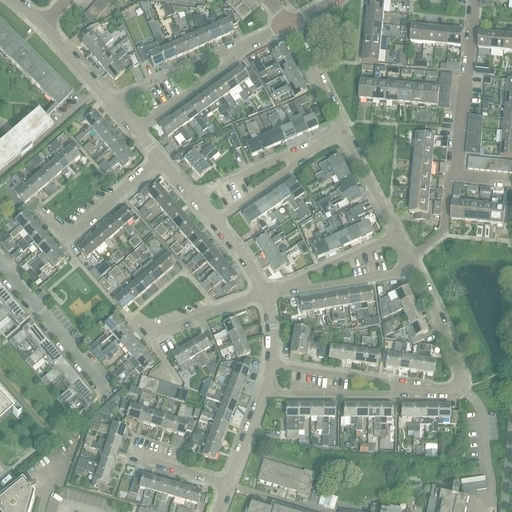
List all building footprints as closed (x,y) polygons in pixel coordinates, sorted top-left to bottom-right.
[(101,0),(97,0),(96,2),(104,10),(108,6),(101,0)] [(238,0),(230,7),(234,12),(243,4),(239,0),(238,0)] [(384,13),(385,1),(378,0),(368,0),(367,12),(384,13)] [(494,2),(480,0),(479,7),(493,8),(494,2)] [(96,2),(92,7),(100,14),(104,10),(96,2)] [(234,12),(235,13),(238,16),(247,8),(243,4),(234,12)] [(166,19),(171,17),(167,7),(161,6),(166,19)] [(92,7),(88,11),(96,19),(100,14),(92,7)] [(170,7),(173,15),(184,14),(182,9),(170,7)] [(251,13),(247,8),(238,16),(241,20),(242,21),(251,13)] [(92,23),(96,19),(88,11),(84,16),(92,23)] [(227,20),(216,25),(221,38),(233,33),(230,27),(237,24),(236,23),(241,20),(238,16),(235,13),(232,15),(231,12),(223,11),(227,20)] [(366,24),(382,26),(384,13),(367,12),(366,24)] [(198,15),(193,17),(200,32),(193,35),(199,48),(210,43),(199,19),(199,18),(198,15)] [(204,16),(199,18),(199,19),(210,43),(221,38),(216,25),(213,19),(207,21),(204,16)] [(147,24),(150,31),(156,28),(153,21),(147,24)] [(101,36),(96,30),(99,27),(97,24),(89,27),(81,34),(85,39),(81,43),(89,53),(100,43),(110,35),(106,32),(101,36)] [(381,39),(382,26),(366,24),(365,37),(381,39)] [(0,50),(55,105),(64,96),(67,93),(64,89),(0,25),(0,50)] [(177,42),(170,45),(175,58),(187,53),(179,35),(176,29),(175,25),(170,27),(177,42)] [(410,43),(423,44),(424,28),(411,26),(410,43)] [(424,28),(423,44),(435,45),(437,29),(424,28)] [(437,29),(435,45),(448,46),(449,30),(437,29)] [(462,31),(449,30),(448,46),(461,48),(462,31)] [(491,50),(492,34),(480,33),(479,32),(477,49),(478,49),(491,50)] [(184,33),(179,35),(187,53),(199,48),(193,35),(186,38),(184,33)] [(505,35),(492,34),(491,50),(503,51),(505,35)] [(89,53),(97,62),(108,53),(103,47),(113,39),(110,35),(100,43),(89,53)] [(503,51),(511,52),(511,35),(505,35),(503,51)] [(158,37),(154,39),(156,43),(156,44),(159,50),(164,63),(175,58),(170,45),(164,47),(160,36),(158,37)] [(380,51),(381,39),(365,37),(364,49),(380,51)] [(143,45),(136,48),(143,63),(149,61),(153,68),(164,63),(159,50),(156,44),(156,43),(150,46),(145,48),(143,45)] [(269,62),(266,64),(268,69),(272,67),(289,58),(283,47),(271,53),(274,60),(269,62)] [(379,64),(380,51),(364,49),(363,61),(362,61),(362,62),(379,64)] [(97,62),(106,72),(116,63),(121,59),(126,54),(122,51),(116,56),(111,50),(108,53),(97,62)] [(126,54),(121,59),(124,63),(128,59),(132,68),(139,65),(134,53),(128,56),(126,54)] [(279,70),(282,76),(295,70),(289,58),(272,67),(275,72),(279,70)] [(396,58),(395,65),(403,66),(404,59),(398,58),(396,58)] [(259,60),(251,64),(258,74),(264,71),(268,69),(266,64),(262,66),(259,60)] [(124,72),(116,63),(106,72),(114,81),(124,72)] [(447,65),(446,71),(458,72),(459,64),(447,63),(447,65)] [(476,66),(475,74),(488,75),(489,69),(489,68),(476,66)] [(240,68),(230,75),(245,97),(248,101),(254,97),(243,83),(248,79),(257,92),(263,88),(259,82),(251,70),(245,74),(240,68)] [(285,82),(271,89),(274,94),(283,90),(289,86),(301,80),(295,70),(282,76),(285,82)] [(374,83),(373,101),(385,102),(387,84),(379,83),(380,73),(375,72),(374,83)] [(245,97),(242,92),(230,75),(220,83),(231,99),(238,94),(242,100),(245,97)] [(289,86),(283,90),(285,94),(290,91),(294,98),(306,92),(301,80),(289,86)] [(387,84),(385,102),(398,103),(400,85),(393,85),(394,80),(388,80),(387,84)] [(359,99),(373,101),(374,83),(361,81),(359,99)] [(225,111),(229,109),(221,98),(228,94),(220,83),(210,90),(222,107),(225,111)] [(400,85),(398,103),(411,104),(413,86),(400,85)] [(411,104),(424,105),(426,88),(413,86),(411,104)] [(426,88),(424,105),(437,107),(438,103),(438,97),(439,91),(439,89),(426,88)] [(225,111),(222,107),(210,90),(199,97),(211,114),(218,109),(221,114),(225,111)] [(283,90),(274,94),(270,96),(273,100),(285,94),(283,90)] [(294,102),(300,116),(304,114),(301,106),(307,103),(304,96),(294,102)] [(199,97),(189,104),(207,129),(211,126),(205,117),(211,113),(199,97)] [(295,118),(288,121),(290,126),(295,137),(306,133),(301,121),(300,116),(294,102),(289,104),(295,118)] [(194,118),(197,124),(203,132),(207,129),(189,104),(179,112),(187,123),(194,118)] [(320,107),(313,110),(316,116),(322,113),(320,107)] [(29,143),(50,125),(38,111),(0,144),(0,167),(18,153),(21,156),(32,147),(29,143)] [(78,143),(92,131),(102,122),(94,113),(89,117),(85,111),(75,120),(80,125),(84,121),(89,126),(81,133),(75,139),(78,143)] [(187,143),(192,140),(182,127),(187,123),(179,112),(169,119),(177,130),(187,143)] [(274,132),(268,135),(273,147),(284,142),(275,120),(273,115),(268,117),(274,132)] [(469,115),(468,122),(483,123),(484,116),(469,115)] [(313,116),(301,121),(306,133),(318,128),(313,116)] [(187,143),(177,130),(169,119),(159,126),(167,138),(171,134),(174,138),(173,139),(179,146),(180,145),(182,148),(187,144),(187,143)] [(279,119),(275,120),(284,142),(295,137),(290,126),(283,128),(279,119)] [(511,119),(504,119),(503,131),(511,132),(511,119)] [(95,144),(100,140),(110,131),(102,122),(92,131),(96,136),(92,140),(95,144)] [(255,123),(250,125),(262,152),(273,147),(268,135),(261,138),(255,123)] [(250,156),(262,152),(250,125),(245,127),(252,142),(245,145),(250,156)] [(100,140),(108,149),(118,140),(110,131),(100,140)] [(414,131),(413,141),(416,141),(415,148),(433,150),(434,137),(422,136),(423,132),(414,131)] [(511,132),(503,131),(502,144),(511,145),(511,132)] [(235,150),(240,148),(234,134),(229,136),(235,150)] [(65,151),(55,140),(51,144),(61,154),(69,165),(79,157),(75,152),(79,149),(74,143),(65,151)] [(108,149),(116,158),(126,149),(118,140),(108,149)] [(89,143),(83,148),(86,152),(92,146),(89,143)] [(61,172),(64,170),(69,165),(61,154),(51,144),(48,147),(57,158),(52,162),(61,172)] [(511,145),(502,144),(501,156),(500,156),(500,157),(511,158),(511,145)] [(92,146),(86,152),(89,155),(96,150),(92,146)] [(183,160),(192,169),(215,149),(212,146),(202,151),(203,153),(198,157),(193,151),(191,148),(182,153),(186,157),(183,160)] [(412,148),(412,155),(414,156),(414,161),(432,163),(433,150),(415,148),(412,148)] [(108,164),(102,170),(105,174),(111,168),(112,169),(118,164),(122,169),(124,167),(134,159),(126,149),(116,158),(108,164)] [(200,178),(209,170),(213,166),(209,161),(218,153),(215,149),(192,169),(200,178)] [(46,167),(37,156),(33,159),(39,165),(39,166),(43,170),(52,180),(61,172),(52,162),(46,167)] [(324,170),(315,175),(317,180),(324,177),(334,172),(344,167),(338,156),(328,161),(321,165),(324,170)] [(33,159),(30,162),(35,169),(39,166),(39,165),(33,159)] [(105,161),(99,166),(102,170),(108,164),(105,161)] [(411,161),(410,167),(413,167),(413,174),(431,176),(432,163),(414,161),(411,161)] [(335,177),(339,183),(349,178),(344,167),(334,172),(324,177),(326,182),(335,177)] [(43,170),(34,178),(42,188),(52,180),(43,170)] [(28,183),(19,172),(15,175),(21,181),(25,186),(33,196),(42,188),(34,178),(28,183)] [(410,174),(409,180),(412,180),(412,187),(430,189),(431,176),(413,174),(410,174)] [(15,175),(11,178),(17,184),(21,181),(15,175)] [(337,192),(329,196),(331,201),(355,189),(349,178),(339,183),(334,186),(337,192)] [(303,196),(300,190),(295,184),(293,180),(282,187),(296,206),(300,203),(297,200),(303,196)] [(17,184),(12,189),(16,193),(25,203),(33,196),(25,186),(21,181),(17,184)] [(298,182),(295,184),(300,190),(303,196),(306,194),(298,182)] [(138,213),(141,216),(148,211),(155,204),(165,196),(157,186),(154,189),(149,184),(140,193),(144,198),(148,195),(152,200),(144,206),(145,207),(138,213)] [(454,190),(452,202),(451,220),(459,221),(459,224),(464,224),(464,221),(464,222),(466,204),(459,203),(460,191),(464,191),(465,186),(454,185),(454,190)] [(282,187),(273,194),(280,204),(282,207),(287,203),(293,212),(298,209),(296,206),(282,187)] [(409,187),(408,193),(411,193),(410,200),(428,202),(430,189),(412,187),(409,187)] [(360,200),(355,189),(331,201),(330,202),(332,207),(333,207),(347,200),(349,205),(360,200)] [(273,194),(262,201),(270,211),(280,204),(273,194)] [(155,204),(163,213),(173,205),(165,196),(155,204)] [(407,200),(407,206),(410,206),(409,213),(415,214),(415,220),(429,222),(430,215),(427,215),(428,202),(410,200),(407,200)] [(492,206),(490,227),(490,224),(498,225),(498,228),(503,228),(505,207),(497,207),(498,201),(492,200),(492,206)] [(262,201),(252,208),(259,218),(266,214),(268,217),(272,215),(272,214),(270,211),(262,201)] [(300,203),(296,206),(298,209),(300,213),(306,209),(302,202),(300,203)] [(440,216),(441,213),(442,203),(434,202),(433,216),(440,216)] [(466,204),(464,222),(472,222),(472,225),(477,226),(477,223),(479,205),(466,204)] [(173,205),(163,213),(168,219),(164,223),(167,226),(171,222),(181,214),(173,205)] [(479,205),(477,223),(485,224),(485,226),(490,227),(492,206),(479,205)] [(360,206),(349,211),(352,217),(354,223),(359,221),(357,216),(363,213),(360,206)] [(249,225),(259,218),(252,208),(242,215),(249,225)] [(306,209),(300,213),(301,214),(304,218),(310,214),(306,209)] [(123,210),(113,218),(122,228),(129,236),(133,232),(127,225),(131,220),(134,224),(139,220),(131,211),(127,215),(123,210)] [(148,211),(141,216),(145,220),(151,215),(148,211)] [(277,211),(272,214),(272,215),(275,219),(276,220),(281,216),(277,211)] [(12,240),(23,231),(33,222),(25,213),(15,221),(20,227),(9,236),(12,240)] [(171,222),(167,226),(171,231),(175,227),(179,231),(189,223),(181,214),(171,222)] [(113,218),(104,226),(113,236),(122,228),(113,218)] [(309,219),(300,225),(303,230),(312,224),(309,219)] [(359,221),(354,223),(356,228),(361,239),(373,234),(368,223),(361,225),(359,221)] [(28,236),(17,245),(20,249),(26,243),(41,231),(33,222),(23,231),(28,236)] [(179,231),(186,240),(197,232),(189,223),(179,231)] [(352,230),(345,232),(350,244),(361,239),(356,228),(354,223),(350,225),(352,230)] [(160,225),(154,231),(157,234),(163,229),(160,225)] [(104,226),(95,234),(104,244),(107,248),(109,249),(113,246),(108,240),(113,236),(104,226)] [(334,226),(330,228),(339,249),(350,244),(345,232),(338,235),(334,226)] [(327,235),(321,238),(323,242),(328,254),(339,249),(330,228),(325,230),(327,235)] [(157,234),(160,238),(167,233),(163,229),(157,234)] [(41,231),(26,243),(29,247),(30,248),(32,246),(36,250),(38,249),(48,240),(41,231)] [(186,240),(194,249),(205,241),(197,232),(186,240)] [(316,240),(309,243),(311,247),(316,259),(328,254),(323,242),(321,238),(318,233),(313,235),(316,240)] [(95,234),(86,242),(98,256),(107,248),(104,244),(95,234)] [(3,240),(0,243),(4,247),(7,244),(12,240),(9,236),(3,240)] [(136,236),(132,239),(137,246),(141,243),(136,236)] [(254,243),(261,253),(272,246),(281,240),(278,236),(269,242),(265,236),(254,243)] [(132,239),(128,243),(134,249),(137,246),(132,239)] [(32,271),(56,249),(48,240),(38,249),(42,253),(38,257),(38,258),(28,266),(32,271)] [(188,271),(202,259),(212,250),(205,241),(194,249),(199,255),(185,267),(188,271)] [(98,264),(102,260),(98,256),(86,242),(77,249),(86,260),(91,255),(98,264)] [(26,243),(20,249),(23,252),(29,247),(26,243)] [(176,243),(169,249),(173,253),(179,247),(176,243)] [(145,254),(148,251),(143,245),(139,248),(145,254)] [(261,253),(267,263),(278,256),(272,246),(261,253)] [(285,246),(279,249),(282,254),(288,250),(285,246)] [(179,247),(173,253),(176,257),(183,251),(179,247)] [(64,259),(56,249),(32,271),(37,277),(41,274),(39,271),(45,266),(48,264),(52,269),(64,259)] [(210,268),(220,259),(212,250),(202,259),(188,271),(191,275),(206,262),(210,268)] [(278,256),(267,263),(274,274),(285,267),(281,261),(290,255),(288,250),(282,254),(278,256)] [(117,252),(114,255),(119,262),(123,258),(117,252)] [(134,252),(130,256),(135,262),(139,259),(134,252)] [(154,265),(163,276),(172,268),(171,266),(176,262),(167,252),(163,256),(163,257),(154,265)] [(114,255),(110,258),(115,265),(119,262),(114,255)] [(130,256),(126,259),(132,265),(135,262),(130,256)] [(201,285),(204,289),(218,276),(228,268),(220,259),(210,268),(214,273),(206,280),(207,280),(201,285)] [(151,261),(141,269),(154,283),(163,276),(154,265),(151,261)] [(106,272),(110,269),(105,263),(101,266),(106,272)] [(131,285),(121,275),(116,268),(112,271),(136,299),(145,291),(136,281),(131,285)] [(236,277),(228,268),(218,276),(204,289),(207,293),(213,288),(214,288),(222,281),(226,286),(222,289),(226,294),(236,286),(231,281),(236,277)] [(96,281),(101,277),(93,269),(89,272),(96,281)] [(141,269),(132,277),(136,281),(145,291),(154,283),(141,269)] [(112,271),(108,274),(123,292),(113,301),(122,311),(136,299),(127,289),(112,271)] [(32,272),(28,275),(33,281),(37,278),(32,272)] [(202,274),(196,280),(199,284),(206,278),(202,274)] [(106,292),(110,288),(103,279),(98,283),(106,292)] [(0,305),(2,308),(12,300),(0,285),(0,305)] [(380,314),(412,299),(407,288),(395,293),(398,299),(386,304),(384,300),(378,301),(380,314)] [(370,289),(358,291),(363,319),(369,317),(367,303),(373,302),(370,289)] [(358,291),(346,293),(348,306),(349,311),(355,310),(356,320),(363,319),(358,291)] [(339,321),(344,320),(342,307),(348,306),(346,293),(334,295),(339,321)] [(339,321),(334,295),(323,297),(325,310),(331,309),(332,322),(339,321)] [(323,297),(311,299),(313,312),(325,310),(323,297)] [(311,299),(299,301),(300,308),(301,314),(307,313),(308,318),(314,319),(314,318),(313,312),(311,299)] [(405,315),(417,310),(412,299),(380,314),(381,319),(402,310),(405,315)] [(19,328),(29,319),(12,300),(2,308),(0,310),(0,323),(9,316),(19,328)] [(417,310),(405,315),(407,320),(401,323),(404,329),(405,328),(422,321),(417,310)] [(104,326),(112,335),(122,326),(114,317),(104,326)] [(213,337),(215,341),(228,336),(240,331),(235,320),(223,325),(225,331),(220,333),(221,334),(213,337)] [(427,332),(422,321),(405,328),(410,340),(413,345),(424,340),(421,335),(427,332)] [(389,322),(382,326),(384,338),(394,334),(389,322)] [(47,342),(31,323),(8,342),(15,350),(28,339),(38,350),(47,342)] [(109,353),(115,348),(119,344),(129,335),(122,326),(112,335),(116,340),(106,350),(109,353)] [(315,326),(314,333),(327,335),(328,331),(325,328),(319,327),(315,326)] [(294,328),(292,341),(306,343),(311,344),(313,344),(314,337),(307,336),(308,330),(294,328)] [(245,342),(240,331),(228,336),(230,343),(217,348),(219,352),(227,349),(232,347),(245,342)] [(101,344),(108,339),(104,335),(98,340),(101,344)] [(119,344),(127,353),(137,344),(129,335),(119,344)] [(202,337),(192,343),(199,355),(206,366),(209,363),(203,352),(214,346),(210,340),(205,342),(202,337)] [(311,344),(306,343),(292,341),(290,354),(304,356),(305,347),(310,348),(311,344)] [(54,369),(64,361),(47,342),(38,350),(31,356),(24,361),(31,369),(44,358),(54,369)] [(232,347),(227,349),(229,354),(234,351),(237,358),(249,353),(245,342),(232,347)] [(192,343),(181,349),(188,361),(194,358),(201,369),(206,366),(199,355),(192,343)] [(116,379),(135,362),(145,354),(137,344),(127,353),(131,358),(127,362),(113,375),(116,379)] [(324,359),(326,345),(320,344),(319,345),(319,350),(317,358),(324,359)] [(417,359),(411,358),(409,371),(421,373),(424,346),(419,345),(417,359)] [(328,359),(340,361),(342,348),(330,346),(328,359)] [(424,346),(421,373),(433,374),(435,361),(428,360),(431,347),(424,346)] [(115,348),(109,353),(112,357),(119,351),(115,348)] [(340,361),(352,363),(354,350),(342,348),(340,361)] [(188,361),(181,349),(171,356),(180,372),(186,368),(191,375),(195,372),(188,361)] [(352,363),(364,365),(366,351),(354,350),(352,363)] [(378,353),(366,351),(364,365),(376,367),(378,353)] [(135,362),(116,379),(118,378),(125,372),(128,375),(133,371),(137,375),(142,371),(143,372),(153,363),(145,354),(135,362)] [(385,368),(397,369),(399,356),(387,354),(385,368)] [(411,358),(399,356),(397,369),(409,371),(411,358)] [(80,380),(64,361),(54,369),(41,380),(47,388),(60,377),(70,388),(80,380)] [(209,363),(206,366),(212,377),(215,371),(217,365),(209,363)] [(227,370),(225,375),(231,377),(244,382),(248,370),(236,366),(234,365),(232,372),(227,370)] [(219,367),(217,372),(225,375),(227,370),(219,367)] [(217,372),(215,377),(223,380),(225,375),(217,372)] [(137,389),(144,391),(148,379),(141,377),(137,389)] [(231,377),(227,388),(240,393),(244,382),(231,377)] [(144,391),(149,393),(153,381),(148,379),(144,391)] [(209,379),(202,383),(207,392),(208,388),(211,382),(211,381),(209,379)] [(86,408),(96,400),(80,380),(70,388),(57,399),(63,407),(76,396),(86,408)] [(149,393),(155,395),(159,382),(153,381),(149,393)] [(155,395),(161,397),(165,384),(159,382),(155,395)] [(161,397),(167,399),(170,386),(165,384),(161,397)] [(167,399),(172,400),(176,388),(170,386),(167,399)] [(172,400),(178,402),(182,390),(176,388),(172,400)] [(225,395),(216,392),(217,391),(208,388),(207,392),(206,393),(235,404),(240,393),(227,388),(225,395)] [(188,392),(182,390),(178,402),(181,403),(184,404),(188,392)] [(0,422),(11,413),(17,419),(21,415),(22,415),(0,391),(0,422)] [(141,410),(143,403),(146,395),(141,393),(137,408),(130,406),(131,404),(122,402),(120,410),(128,413),(126,419),(137,422),(141,410)] [(231,415),(235,404),(206,393),(204,398),(213,401),(221,404),(219,410),(231,415)] [(149,426),(153,413),(146,411),(151,396),(146,395),(143,403),(141,410),(137,422),(149,426)] [(112,401),(107,406),(113,412),(118,407),(112,401)] [(164,417),(166,410),(169,402),(164,401),(160,415),(153,413),(149,426),(160,429),(164,417)] [(188,424),(181,422),(186,405),(184,404),(181,403),(176,421),(172,433),(184,437),(185,431),(191,433),(195,423),(189,421),(188,424)] [(298,405),(286,405),(286,418),(286,424),(292,424),(292,431),(286,431),(286,439),(298,439),(298,431),(298,418),(298,405)] [(310,418),(310,405),(298,405),(298,418),(298,431),(304,431),(304,424),(304,418),(310,418)] [(322,431),(322,418),(322,405),(310,405),(310,418),(316,418),(316,431),(322,431)] [(334,405),(322,405),(322,418),(322,431),(322,436),(328,436),(328,418),(334,419),(334,405)] [(355,425),(355,419),(355,405),(344,405),(343,411),(341,411),(341,418),(340,418),(340,426),(345,426),(345,424),(355,425)] [(361,419),(367,419),(368,406),(355,405),(355,419),(355,425),(355,431),(359,431),(361,431),(361,419)] [(379,432),(379,419),(380,406),(368,406),(367,419),(374,419),(374,424),(373,424),(373,431),(374,431),(379,432)] [(380,406),(379,419),(379,432),(386,432),(386,419),(392,419),(392,406),(380,406)] [(401,419),(413,419),(413,406),(401,406),(401,419)] [(425,406),(413,406),(413,419),(413,425),(413,432),(418,432),(418,425),(425,426),(425,419),(425,406)] [(437,406),(425,406),(425,419),(425,426),(431,426),(437,426),(437,425),(437,419),(437,406)] [(449,406),(437,406),(437,419),(437,425),(456,425),(456,412),(449,412),(449,406)] [(227,427),(231,415),(219,410),(216,417),(210,415),(202,411),(200,416),(208,419),(214,422),(227,427)] [(200,416),(198,421),(206,424),(208,419),(200,416)] [(91,420),(89,425),(90,425),(98,428),(99,424),(100,420),(93,418),(92,417),(91,420)] [(160,429),(172,433),(176,421),(164,417),(160,429)] [(214,422),(210,433),(222,438),(227,427),(214,422)] [(97,433),(108,436),(121,440),(125,429),(112,425),(111,428),(99,424),(98,428),(97,433)] [(210,433),(206,444),(218,449),(222,438),(210,433)] [(193,434),(191,439),(200,442),(202,437),(193,434)] [(99,439),(97,445),(105,447),(117,451),(121,440),(108,436),(107,442),(99,439)] [(114,463),(117,451),(105,447),(93,443),(85,441),(83,446),(92,448),(103,452),(101,459),(114,463)] [(199,449),(197,454),(214,461),(218,449),(206,444),(200,442),(198,446),(197,448),(199,449)] [(101,459),(97,470),(110,474),(114,463),(101,459)] [(257,481),(274,486),(297,493),(296,495),(307,498),(314,473),(304,470),(303,473),(263,460),(257,481)] [(121,469),(128,470),(129,462),(122,461),(121,469)] [(110,474),(97,470),(86,466),(78,464),(76,469),(84,471),(95,475),(91,487),(97,489),(99,484),(106,486),(110,474)] [(482,471),(458,475),(458,480),(483,476),(482,471)] [(141,506),(146,507),(150,491),(154,479),(142,475),(141,481),(134,479),(129,493),(137,495),(139,488),(145,490),(143,497),(141,506)] [(153,511),(156,511),(166,482),(154,479),(150,492),(157,494),(152,511),(153,511)] [(29,511),(34,496),(32,493),(35,490),(31,486),(28,488),(21,480),(0,498),(0,511),(29,511)] [(173,498),(177,485),(166,482),(156,511),(162,511),(165,503),(167,496),(173,498)] [(475,490),(486,489),(485,483),(462,486),(460,495),(474,498),(475,490)] [(74,489),(74,487),(66,485),(65,494),(70,495),(71,489),(74,489)] [(173,498),(185,501),(189,488),(177,485),(173,498)] [(463,511),(466,499),(456,497),(458,490),(452,488),(451,490),(432,486),(425,511),(399,511),(398,510),(390,508),(386,510),(386,511),(370,507),(369,511),(463,511)] [(200,492),(189,488),(185,501),(197,505),(200,492)] [(269,511),(270,509),(250,503),(247,511),(269,511)]
